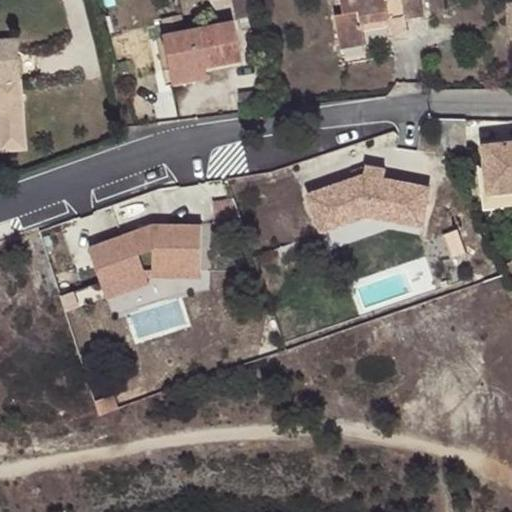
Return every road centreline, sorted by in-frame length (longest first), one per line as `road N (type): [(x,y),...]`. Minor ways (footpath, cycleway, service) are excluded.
road 1 (residential): [(0,198),(200,137),(410,108),(511,106)]
road 2 (track): [(511,483),(447,455),(336,446),(0,491)]
